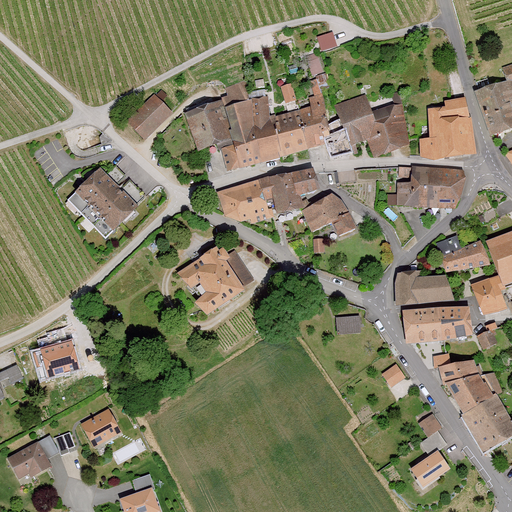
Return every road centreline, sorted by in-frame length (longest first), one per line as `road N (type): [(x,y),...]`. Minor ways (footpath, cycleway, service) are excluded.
road 1 (track): [(88,116),(208,52),(277,26),(331,20),(384,37),(449,19)]
road 2 (residential): [(0,342),(81,295),(181,198)]
road 3 (residential): [(377,308),(506,492)]
road 4 (residential): [(181,198),(373,304)]
road 5 (residential): [(319,167),(492,165)]
road 6 (tertiary): [(492,165),(444,0)]
road 7 (residential): [(181,198),(319,167)]
road 8 (residential): [(377,308),(460,304),(485,322),(511,320)]
road 9 (residential): [(492,165),(453,217),(401,263)]
road 10 (residential): [(401,263),(389,230),(322,185),(319,167)]
road 11 (residential): [(88,116),(181,198)]
road 12 (track): [(0,34),(88,116)]
